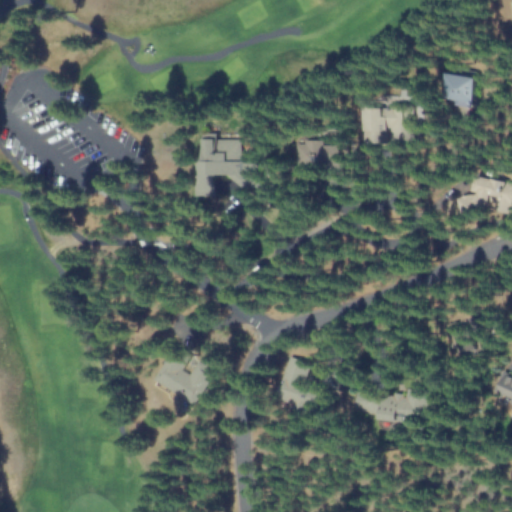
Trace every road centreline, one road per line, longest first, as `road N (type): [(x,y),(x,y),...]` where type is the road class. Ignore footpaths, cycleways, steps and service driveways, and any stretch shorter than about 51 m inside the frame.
road 1 (residential): [(241,511),(239,416),(254,363),(272,343),(511,242)]
road 2 (residential): [(280,337),(221,302),(317,234),(365,208),(398,202)]
